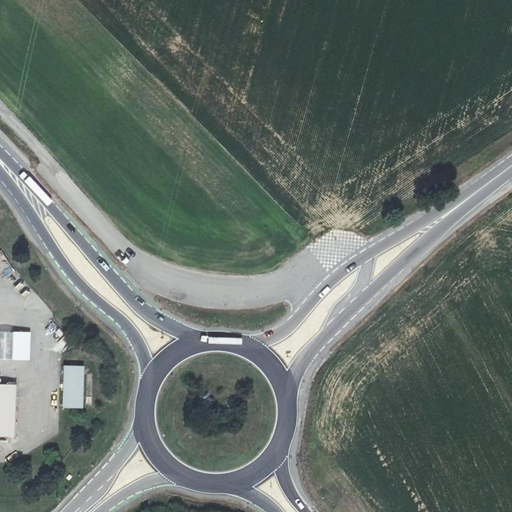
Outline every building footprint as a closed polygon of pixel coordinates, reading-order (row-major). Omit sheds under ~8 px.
[(55,342),(64,334),(60,329),(51,336),(55,342)] [(0,356),(15,357),(16,333),(0,332),(0,356)] [(83,366),(64,366),(64,407),(82,408),(83,366)] [(16,384),(0,383),(0,396),(16,397),(16,384)] [(0,396),(0,435),(15,436),(16,397),(0,396)]
